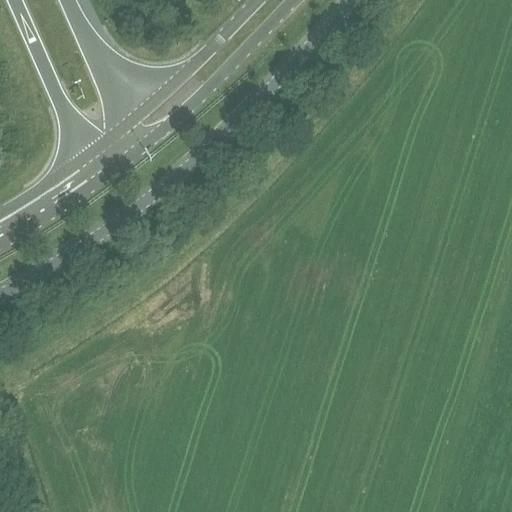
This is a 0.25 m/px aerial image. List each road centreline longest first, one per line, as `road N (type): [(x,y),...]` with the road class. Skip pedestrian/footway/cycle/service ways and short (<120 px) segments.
road 1 (unclassified): [(0,293),(64,257),(199,156),(353,0)]
road 2 (secondary): [(121,163),(293,0)]
road 3 (secondary): [(258,0),(130,122)]
road 4 (motorway): [(16,0),(87,157)]
road 5 (secondary): [(0,243),(121,163)]
road 6 (motorway): [(130,122),(69,0)]
